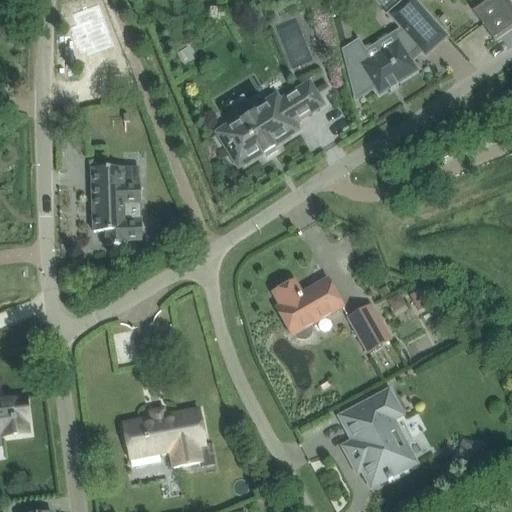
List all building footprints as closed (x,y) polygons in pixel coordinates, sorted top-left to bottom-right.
[(415,42),(435,24),(413,0),(391,0),(398,7),(389,15),(403,31),(394,37),(398,42),(381,53),(369,60),(358,43),(344,52),(344,53),(356,100),(357,101),(375,89),(379,96),(418,72),(413,63),(410,59),(420,49),(415,42)] [(495,43),(511,30),(511,12),(503,0),(485,0),(472,10),(495,43)] [(511,0),(503,0),(511,12),(511,0)] [(76,26),(71,28),(81,55),(86,53),(88,56),(114,46),(98,5),(72,15),(76,26)] [(241,120),(225,130),(218,134),(239,167),(262,152),(264,155),(275,148),(273,145),(290,135),(287,129),(325,105),(310,81),(294,90),(295,92),(279,102),(276,98),(254,112),(252,109),(239,117),(241,120)] [(106,86),(95,89),(98,106),(110,104),(106,86)] [(124,169),(92,170),(93,233),(106,233),(107,247),(126,246),(126,242),(142,242),(140,184),(124,185),(124,169)] [(295,282),(273,294),(282,309),(277,312),(292,337),(295,336),(297,339),(301,341),(306,341),(309,338),(311,335),(313,331),(311,327),(343,308),(328,280),(308,291),(310,294),(303,297),(295,282)] [(419,312),(430,306),(422,291),(410,297),(419,312)] [(371,306),(348,319),(368,354),(391,341),(371,306)] [(389,483),(393,480),(390,476),(414,464),(405,448),(406,443),(401,434),(397,432),(391,422),(402,416),(389,393),(341,418),(355,444),(346,449),(358,471),(363,468),(362,473),(367,482),(371,484),(372,485),(374,484),(379,486),(388,481),(389,483)] [(0,434),(3,435),(3,437),(28,434),(26,423),(29,423),(26,398),(0,401),(0,434)] [(206,446),(200,412),(123,426),(129,460),(171,453),(174,470),(201,464),(198,447),(206,446)] [(454,460),(476,465),(482,444),(459,438),(454,460)] [(206,446),(198,447),(201,464),(202,468),(216,465),(212,445),(206,446)]
